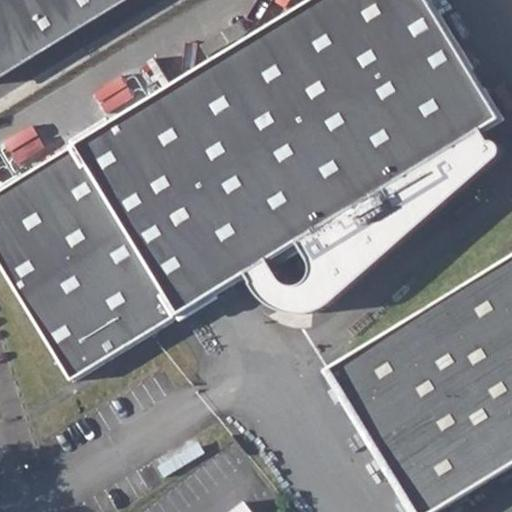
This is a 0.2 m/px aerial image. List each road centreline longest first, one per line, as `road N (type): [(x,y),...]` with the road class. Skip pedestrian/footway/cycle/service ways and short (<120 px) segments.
road 1 (unknown): [(265,384),(511,195)]
road 2 (unknown): [(251,0),(0,160)]
road 3 (unknown): [(37,511),(265,384)]
road 4 (unknown): [(265,384),(361,511)]
